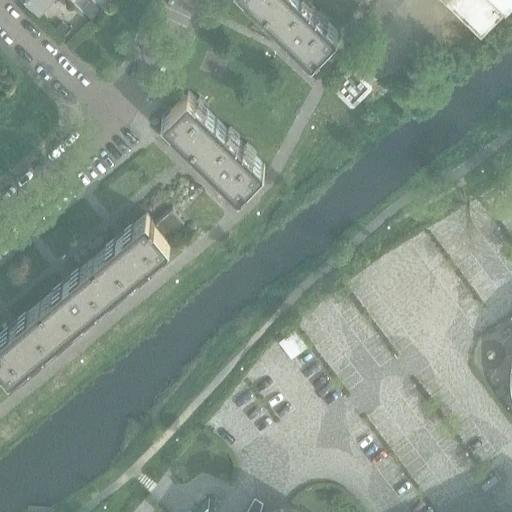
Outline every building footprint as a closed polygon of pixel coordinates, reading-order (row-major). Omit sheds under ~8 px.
[(47,0),(30,0),(39,8),(47,0)] [(102,10),(91,0),(88,0),(78,10),(91,22),(102,10)] [(273,0),(253,0),(264,10),(273,0)] [(321,49),(338,31),(306,0),(273,0),(264,10),(312,57),(317,52),(317,53),(321,49)] [(511,0),(447,0),(481,33),(504,9),(505,10),(506,10),(511,3),(511,0)] [(66,35),(76,25),(74,23),(72,25),(65,19),(58,27),(66,35)] [(367,82),(349,64),(331,82),(349,100),(367,82)] [(216,117),(188,90),(164,115),(163,115),(162,116),(191,144),(216,117)] [(248,183),(265,165),(216,117),(191,144),(239,191),(244,186),(244,187),(248,183)] [(166,235),(184,220),(172,206),(155,221),(166,235)] [(170,240),(166,235),(155,221),(151,217),(147,212),(93,256),(117,285),(170,240)] [(117,285),(93,256),(40,301),(63,329),(117,285)] [(63,329),(40,301),(0,334),(0,362),(10,374),(63,329)] [(494,474),(481,484),(484,489),(498,479),(494,474)] [(309,511),(298,504),(295,503),(292,502),(289,501),(286,501),(283,501),(280,502),(277,503),(275,504),(272,506),(270,508),(268,511),(266,511),(309,511)]
